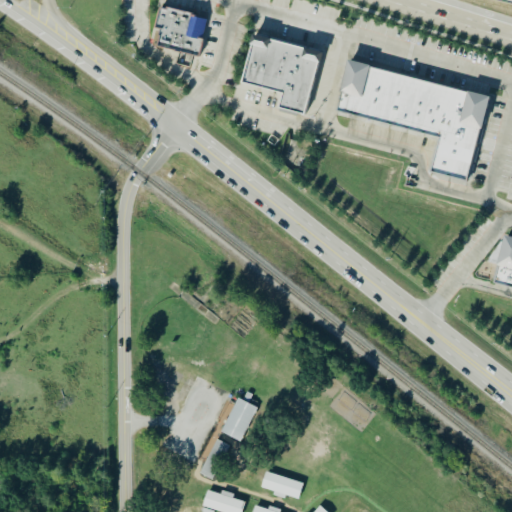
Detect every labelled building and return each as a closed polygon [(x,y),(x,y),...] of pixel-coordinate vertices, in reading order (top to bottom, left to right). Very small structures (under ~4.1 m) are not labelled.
[(196,57),(206,19),(159,7),(149,45),(196,57)] [(252,34),(239,82),(283,93),(278,109),(303,116),(320,52),(252,34)] [(462,181),(428,172),(438,136),(336,109),(340,93),(338,92),(346,60),(368,66),(368,68),(464,93),(465,91),(487,97),(479,129),(476,128),(462,181)] [(511,288),(492,283),(496,266),(495,266),(502,236),(511,238),(511,288)] [(222,432),(239,399),(258,409),(241,442),(222,432)] [(200,473),(218,439),(230,446),(213,480),(200,473)] [(304,484),(299,499),(262,488),(267,472),(304,484)] [(208,490),(245,502),(242,511),(218,511),(203,507),(208,490)]
